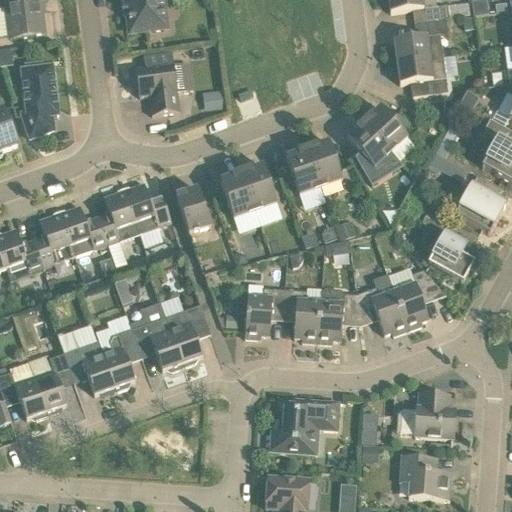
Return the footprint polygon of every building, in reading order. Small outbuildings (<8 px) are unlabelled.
[(39,0),(4,0),(10,41),(44,37),(39,0)] [(161,0),(126,0),(131,35),(166,30),(161,0)] [(388,0),(390,17),(413,14),(415,28),(446,24),(450,23),(448,9),(423,12),(421,0),(388,0)] [(507,6),(495,8),(496,16),(508,14),(507,6)] [(473,19),(460,21),(462,35),(475,33),(473,19)] [(417,42),(394,44),(397,67),(443,60),(440,39),(448,38),(446,24),(415,28),(417,42)] [(445,78),(443,60),(397,67),(400,89),(411,87),(429,85),(430,97),(412,100),(412,101),(448,96),(445,78)] [(52,70),(41,71),(41,66),(25,68),(26,73),(22,73),(27,115),(21,117),(30,142),(54,134),(52,120),(58,119),(52,70)] [(190,66),(174,68),(156,71),(136,74),(139,101),(149,100),(152,120),(180,116),(177,96),(178,96),(194,94),(190,66)] [(511,73),(502,75),(503,87),(511,86),(511,73)] [(482,81),(477,81),(473,86),(474,91),(483,89),(482,81)] [(223,94),(203,97),(205,114),(226,111),(223,94)] [(460,106),(472,113),(479,101),(467,95),(460,106)] [(4,112),(0,113),(0,159),(3,159),(3,155),(18,149),(4,112)] [(380,112),(364,127),(391,156),(418,131),(406,119),(396,115),(389,121),(380,112)] [(511,135),(490,123),(485,133),(486,137),(497,143),(482,171),(511,187),(511,135)] [(364,127),(351,139),(347,143),(374,172),(391,156),(364,127)] [(451,127),(436,157),(445,162),(461,133),(451,127)] [(307,153),(321,191),(342,183),(329,146),(307,153)] [(307,153),(286,161),(299,199),(321,191),(307,153)] [(446,163),(435,157),(429,168),(439,174),(446,163)] [(277,207),(263,169),(242,177),(255,214),(277,207)] [(242,177),(220,184),(234,222),(255,214),(242,177)] [(502,217),(495,214),(505,195),(477,179),(455,219),(490,238),(502,217)] [(124,194),(139,238),(171,227),(161,198),(149,202),(144,187),(124,194)] [(198,193),(175,200),(189,238),(211,230),(198,193)] [(97,222),(107,249),(139,238),(124,194),(103,202),(109,218),(97,222)] [(97,222),(86,226),(80,210),(59,217),(75,260),(93,253),(94,254),(107,249),(97,222)] [(59,217),(39,225),(45,240),(33,245),(43,273),(56,268),(55,267),(75,260),(59,217)] [(425,220),(422,226),(440,236),(443,230),(425,220)] [(351,224),(335,230),(340,244),(356,239),(351,224)] [(478,243),(450,228),(428,267),(463,287),(475,266),(468,262),(478,243)] [(332,231),(325,234),(322,239),(325,247),(337,243),(332,231)] [(33,245),(32,245),(34,249),(23,253),(16,233),(0,238),(0,253),(7,272),(26,265),(31,279),(44,275),(43,273),(33,245)] [(121,245),(126,258),(144,252),(140,239),(121,245)] [(330,247),(325,248),(326,259),(331,258),(331,259),(350,256),(349,244),(330,247)] [(240,267),(251,262),(246,250),(235,254),(240,267)] [(306,254),(289,258),(292,273),(309,269),(306,254)] [(424,274),(412,279),(415,288),(394,295),(393,296),(408,335),(422,330),(421,327),(429,324),(421,302),(441,295),(424,274)] [(356,299),(360,324),(376,318),(384,340),(392,337),(393,340),(408,335),(393,296),(387,279),(372,284),(375,292),(356,299)] [(118,298),(129,294),(125,284),(114,288),(118,298)] [(285,294),(263,292),(262,301),(248,300),(247,306),(243,306),(242,323),(246,323),(245,343),(261,344),(261,340),(269,341),(271,318),(283,319),(285,294)] [(356,299),(344,298),(341,293),(325,292),(320,296),(320,305),(317,348),(332,349),(333,345),(341,346),(343,323),(360,324),(356,299)] [(285,294),(283,319),(295,320),(294,343),(302,343),(302,347),(317,348),(320,305),(306,304),(307,295),(285,294)] [(185,315),(166,322),(184,372),(196,368),(198,363),(203,361),(196,343),(198,338),(208,335),(210,339),(211,339),(201,309),(185,315)] [(226,318),(226,321),(226,331),(238,331),(238,319),(226,318)] [(132,334),(141,359),(151,355),(156,358),(162,375),(167,374),(172,376),(184,372),(166,322),(132,334)] [(132,334),(112,341),(109,347),(111,353),(102,357),(116,396),(128,392),(130,387),(135,385),(129,367),(131,363),(141,359),(132,334)] [(64,358),(73,383),(83,380),(88,382),(94,400),(99,398),(104,400),(116,396),(102,357),(98,346),(64,358)] [(34,381),(48,420),(60,416),(62,411),(67,409),(61,392),(63,387),(73,383),(64,358),(49,363),(53,374),(34,381)] [(20,407),(26,424),(31,422),(36,425),(48,420),(34,381),(15,388),(11,377),(8,378),(0,381),(0,395),(4,406),(6,412),(20,407)] [(455,413),(449,413),(450,399),(419,397),(418,410),(417,410),(417,414),(403,413),(401,437),(415,438),(415,441),(451,443),(450,451),(452,452),(455,413)] [(339,407),(300,404),(299,410),(284,409),(283,422),(278,422),(278,435),(272,435),(270,455),(316,458),(318,433),(337,435),(339,407)] [(0,430),(11,426),(6,412),(4,406),(0,407),(0,430)] [(379,450),(380,434),(364,433),(363,449),(379,450)] [(363,449),(362,465),(378,466),(379,450),(363,449)] [(437,462),(402,460),(400,487),(409,487),(408,502),(450,505),(450,502),(449,502),(451,477),(436,475),(437,462)] [(306,511),(308,485),(269,482),(266,511),(306,511)] [(341,488),(340,497),(355,498),(356,489),(341,488)]
